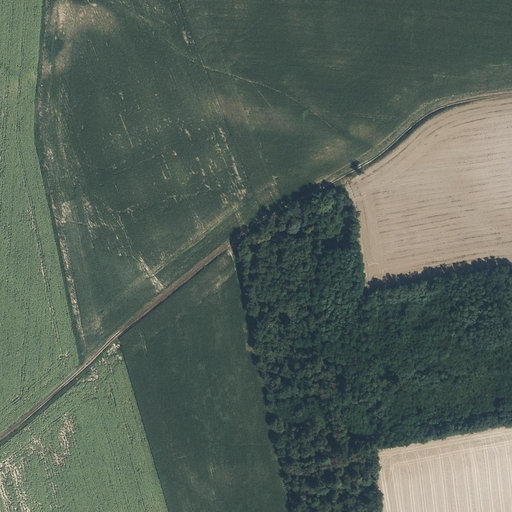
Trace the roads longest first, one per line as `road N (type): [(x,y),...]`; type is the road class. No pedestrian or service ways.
road 1 (track): [(0,439),(266,218)]
road 2 (track): [(511,90),(436,106),(266,218)]
